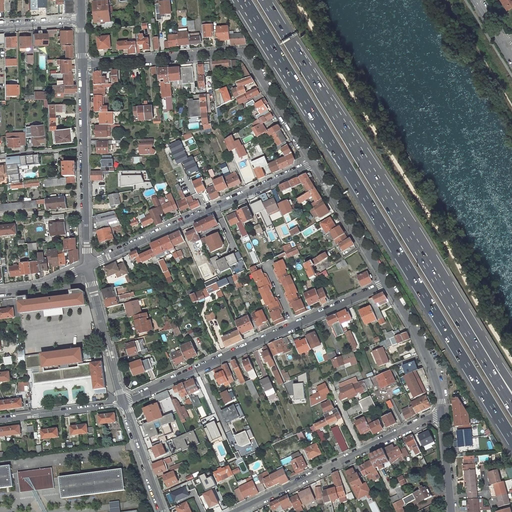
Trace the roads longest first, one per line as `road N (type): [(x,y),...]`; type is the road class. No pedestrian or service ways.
road 1 (trunk): [(245,0),(511,436)]
road 2 (trunk): [(452,308),(263,0)]
road 3 (residential): [(386,287),(123,404)]
road 4 (residential): [(310,164),(86,267)]
road 5 (residential): [(441,413),(236,511)]
road 6 (residential): [(82,65),(243,52)]
road 7 (unclassified): [(386,287),(310,164)]
road 8 (residential): [(123,404),(86,267)]
road 9 (unclassified): [(441,413),(434,372),(386,287)]
road 10 (residential): [(310,164),(243,52)]
road 11 (residential): [(123,404),(0,420)]
road 12 (residential): [(86,267),(84,147)]
